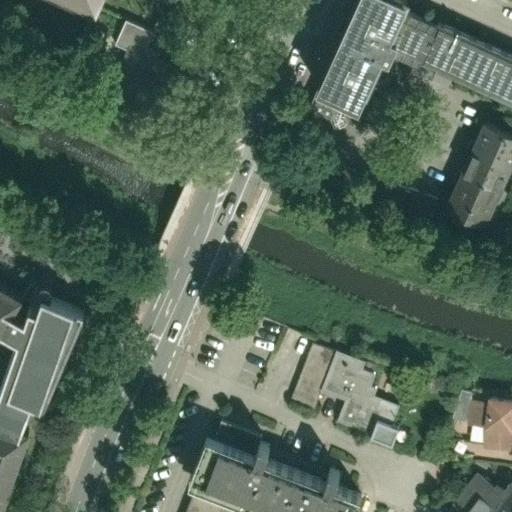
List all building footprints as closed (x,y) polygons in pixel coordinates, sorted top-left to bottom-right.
[(62,0),(95,15),(101,0),(62,0)] [(405,54),(511,100),(511,45),(406,0),(361,0),(326,83),(363,99),(360,107),(393,121),(408,86),(394,80),(405,54)] [(173,48),(122,26),(98,81),(148,103),(173,48)] [(511,135),(476,119),(439,201),(483,220),(511,155),(511,135)] [(0,511),(0,504),(27,422),(19,419),(25,399),(36,402),(82,310),(29,291),(0,276),(0,511)] [(333,351),(322,387),(351,396),(344,419),(372,427),(369,437),(391,444),(397,425),(387,422),(394,400),(373,394),(376,387),(368,385),(372,372),(357,368),(359,359),(333,351)] [(473,400),(470,419),(487,422),(484,446),(509,449),(511,435),(511,434),(511,398),(488,395),(487,402),(473,400)] [(235,511),(240,500),(272,511),(348,511),(355,495),(206,438),(191,480),(211,487),(201,511),(235,511)] [(511,511),(511,482),(509,481),(506,485),(477,464),(441,511),(511,511)]
